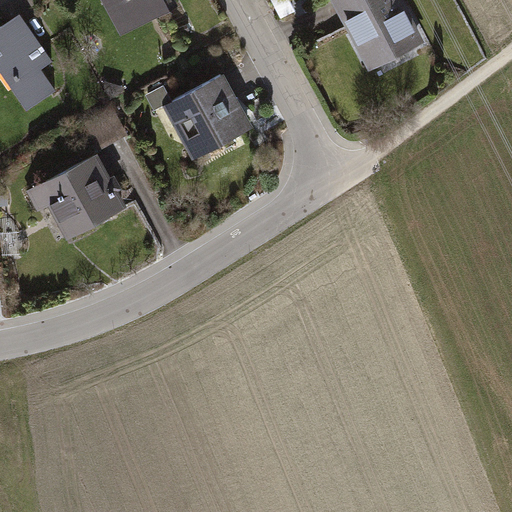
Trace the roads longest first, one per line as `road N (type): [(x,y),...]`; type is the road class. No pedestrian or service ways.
road 1 (residential): [(237,0),(327,172),(290,207),(145,297),(87,323),(0,345)]
road 2 (track): [(327,172),(379,152),(511,53)]
